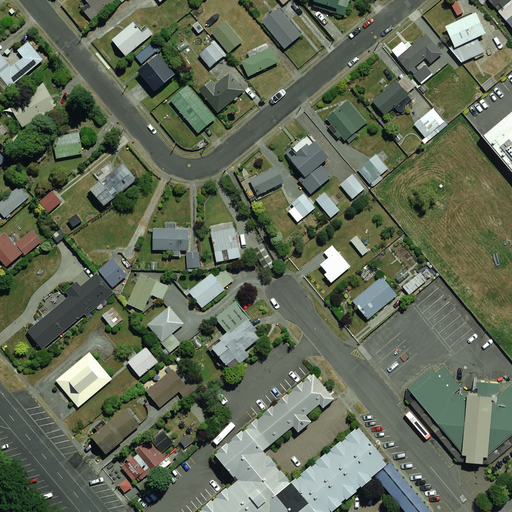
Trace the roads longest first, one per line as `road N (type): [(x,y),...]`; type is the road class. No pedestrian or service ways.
road 1 (residential): [(409,0),(220,158),(191,169),(169,163),(32,0)]
road 2 (unclassified): [(284,292),(468,511)]
road 3 (residential): [(0,403),(90,511)]
